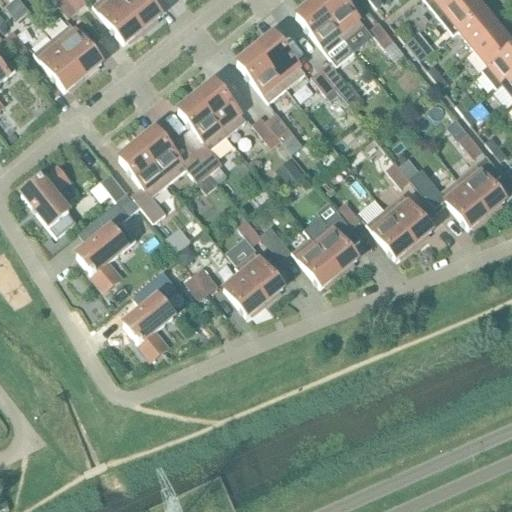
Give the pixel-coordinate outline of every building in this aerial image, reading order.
[(65,0),(56,0),(52,3),(67,22),(77,14),(65,0)] [(65,0),(77,14),(86,7),(80,0),(65,0)] [(143,36),(113,0),(104,0),(91,10),(123,49),(129,44),(131,46),(143,36)] [(144,0),(113,0),(143,36),(155,26),(153,25),(160,19),(144,0)] [(318,0),(312,5),(345,45),(364,30),(339,0),(318,0)] [(383,7),(376,0),(371,0),(368,3),(376,12),(383,7)] [(422,0),(421,1),(437,21),(462,0),(422,0)] [(479,8),(480,6),(475,0),(462,0),(437,21),(438,21),(443,17),(457,34),(483,13),(479,8)] [(354,56),(345,45),(312,5),(300,14),(302,16),(295,21),(331,65),(320,74),(335,92),(344,85),(334,73),(354,56)] [(497,30),(498,28),(490,18),(488,19),(483,13),(457,34),(472,53),(498,32),(497,30)] [(393,46),(378,27),(368,34),(383,53),(393,46)] [(69,28),(51,43),(84,83),(96,74),(94,72),(101,67),(69,28)] [(404,47),(410,42),(403,32),(397,38),(404,47)] [(511,49),(509,45),(510,43),(502,33),(500,34),(498,32),(472,53),(487,71),(481,75),(482,76),(511,51),(511,49)] [(18,62),(27,54),(12,35),(3,43),(18,62)] [(253,52),(286,93),(304,78),(273,39),(267,44),(265,43),(253,52)] [(412,41),(411,42),(410,42),(404,47),(416,61),(423,55),(412,41)] [(84,83),(51,43),(32,58),(64,97),(70,92),(72,93),(84,83)] [(495,93),(511,79),(511,51),(482,76),(495,93)] [(243,64),(236,69),(268,108),(286,93),(253,52),(241,62),(243,64)] [(0,55),(0,86),(15,74),(0,55)] [(433,69),(426,75),(434,84),(440,79),(433,69)] [(335,92),(320,74),(310,81),(325,100),(335,92)] [(440,79),(434,84),(441,93),(448,88),(440,79)] [(511,79),(495,93),(496,94),(502,89),(511,102),(511,79)] [(194,100),(227,141),(228,140),(221,132),(239,118),(214,87),(208,92),(206,90),(194,100)] [(209,155),(227,141),(194,100),(182,110),(184,111),(177,116),(209,155)] [(462,119),(469,114),(461,105),(455,110),(462,119)] [(470,129),(476,124),(469,114),(462,119),(470,129)] [(293,139),(275,117),(264,126),(282,148),(293,139)] [(251,129),(266,148),(275,140),(260,121),(251,129)] [(147,138),(135,148),(168,188),(186,173),(155,134),(149,139),(147,138)] [(482,156),(466,137),(457,145),(472,163),(482,156)] [(492,156),(498,151),(491,142),(484,147),(492,156)] [(168,188),(135,148),(123,157),(125,159),(118,164),(143,195),(133,204),(152,228),(165,218),(152,201),(168,188)] [(499,166),(506,161),(498,151),(492,156),(499,166)] [(486,160),(457,184),(487,221),(499,211),(497,210),(504,205),(490,187),(501,179),(486,160)] [(385,174),(400,193),(409,185),(408,184),(394,167),(385,174)] [(56,243),(75,227),(51,198),(65,186),(66,187),(67,186),(55,171),(40,184),(39,183),(36,186),(20,199),(56,243)] [(226,180),(219,172),(210,179),(216,188),(226,180)] [(422,175),(409,185),(423,203),(435,218),(446,209),(438,198),(440,197),(422,175)] [(126,198),(110,178),(99,187),(115,207),(126,198)] [(487,221),(457,184),(440,197),(438,198),(446,209),(467,234),(474,229),(475,231),(487,221)] [(127,199),(108,214),(116,223),(134,208),(127,199)] [(383,214),(414,251),(426,242),(424,240),(431,235),(402,199),(383,214)] [(345,207),(335,214),(341,222),(350,233),(360,225),(345,207)] [(383,214),(365,229),(394,265),(400,259),(402,261),(414,251),(383,214)] [(308,243),(309,242),(339,280),(351,270),(350,268),(356,263),(348,253),(358,245),(337,219),(324,229),(318,222),(302,234),(301,235),(308,243)] [(261,243),(260,242),(247,225),(246,224),(236,231),(251,250),(261,243)] [(91,280),(104,296),(119,284),(117,283),(105,269),(135,245),(120,226),(76,261),(89,277),(88,277),(91,281),(91,280)] [(260,242),(261,243),(275,261),(284,253),(269,234),(260,242)] [(55,247),(50,242),(43,248),(51,257),(70,242),(66,238),(55,247)] [(327,289),(339,280),(309,242),(291,257),(319,293),(326,288),(327,289)] [(187,252),(178,259),(186,269),(195,261),(187,252)] [(253,256),(235,271),(265,308),(277,299),(276,297),(282,292),(253,256)] [(223,294),(245,322),(252,317),(253,318),(265,308),(235,271),(234,272),(240,279),(223,294)] [(208,298),(217,290),(202,272),(193,279),(208,298)] [(208,298),(193,279),(183,287),(199,305),(208,298)] [(172,322),(157,302),(123,330),(135,346),(138,350),(138,349),(151,365),(165,353),(164,352),(163,352),(152,338),(172,322)]
